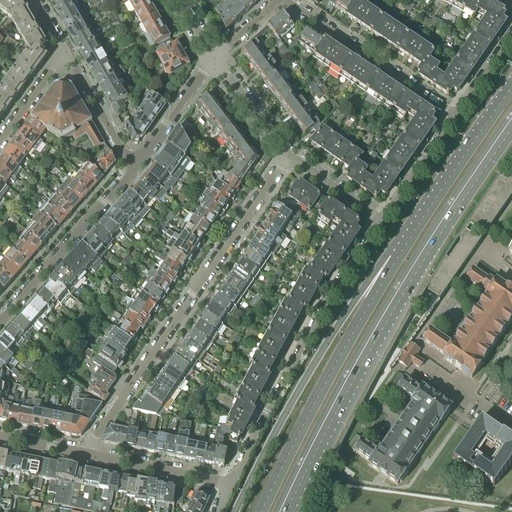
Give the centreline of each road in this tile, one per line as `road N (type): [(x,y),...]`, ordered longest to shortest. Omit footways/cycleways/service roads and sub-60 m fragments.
road 1 (primary): [(296,489),(377,337),(511,128)]
road 2 (residential): [(82,454),(289,155)]
road 3 (primary): [(427,209),(345,312),(234,511)]
road 4 (primary): [(427,209),(318,394),(260,511)]
road 5 (residential): [(382,221),(321,313),(229,486)]
road 6 (residential): [(284,0),(456,115)]
road 7 (residential): [(0,320),(136,165)]
road 8 (residential): [(229,486),(82,454)]
road 9 (primary): [(511,86),(427,209)]
road 10 (residential): [(136,165),(65,53)]
road 11 (residential): [(136,165),(211,59)]
road 12 (residential): [(382,221),(456,115)]
road 13 (residential): [(289,155),(211,59)]
